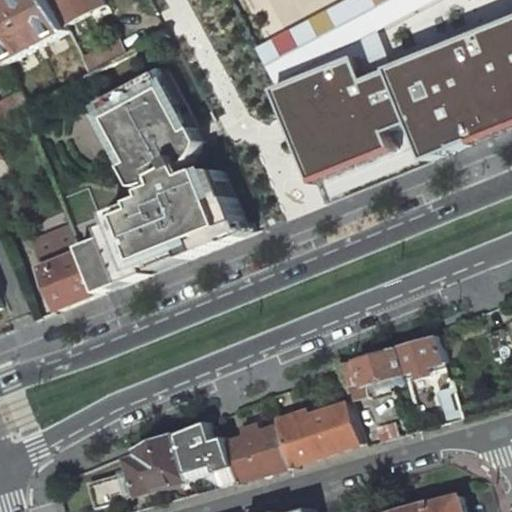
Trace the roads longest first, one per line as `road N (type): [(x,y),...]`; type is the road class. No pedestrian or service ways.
road 1 (tertiary): [(0,468),(112,403),(511,242)]
road 2 (tertiary): [(511,184),(0,387)]
road 3 (residential): [(219,511),(505,426)]
